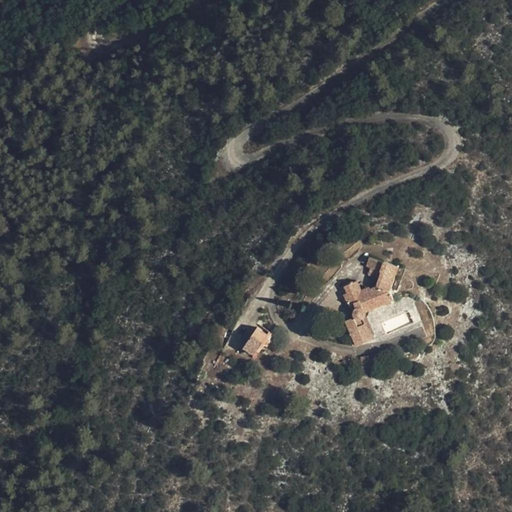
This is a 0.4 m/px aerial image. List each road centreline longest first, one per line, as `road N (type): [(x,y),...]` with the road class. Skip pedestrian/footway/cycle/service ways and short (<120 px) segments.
road 1 (residential): [(447,0),(235,145),(237,164),(247,165),(381,118),(420,117),(450,130),(452,143),(432,169),(318,222),(255,298),(236,338)]
road 2 (residential): [(132,0),(98,32),(113,47),(221,0)]
